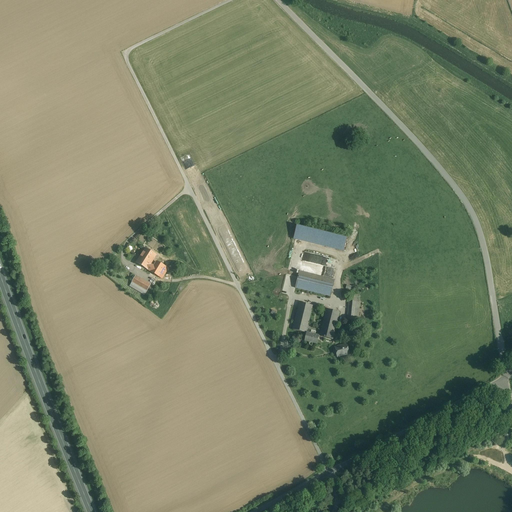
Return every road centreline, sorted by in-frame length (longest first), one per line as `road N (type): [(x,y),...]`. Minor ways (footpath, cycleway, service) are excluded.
road 1 (unclassified): [(230,0),(130,48),(127,59),(328,472)]
road 2 (unclassified): [(278,0),(463,201),(480,230),(504,377)]
road 3 (primary): [(0,274),(90,511)]
road 4 (unclassified): [(328,472),(504,377)]
